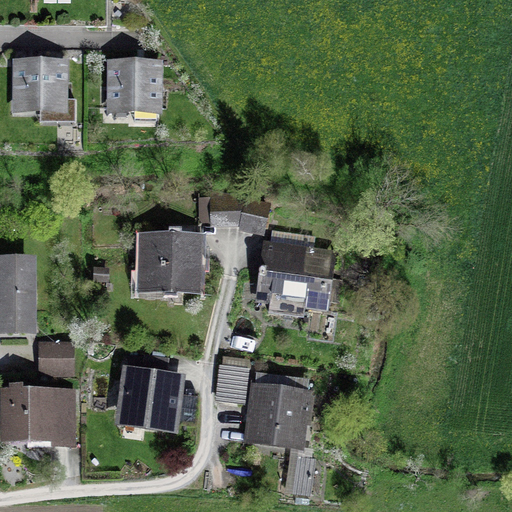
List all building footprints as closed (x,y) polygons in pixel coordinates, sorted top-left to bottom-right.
[(62,68),(8,69),(9,127),(63,126),(62,68)] [(157,70),(103,69),(102,124),(156,125),(157,70)] [(236,238),(261,244),(267,215),(242,209),(236,238)] [(207,213),(208,233),(236,232),(235,211),(207,213)] [(195,245),(134,244),(133,300),(194,300),(195,245)] [(333,261),(259,250),(251,302),(325,313),(333,261)] [(28,268),(0,268),(0,347),(29,347),(28,268)] [(72,347),(35,348),(36,380),(73,379),(72,347)] [(181,384),(116,377),(110,435),(174,442),(181,384)] [(308,400),(245,393),(239,451),(297,458),(300,431),(304,432),(308,400)] [(71,397),(0,400),(0,451),(74,448),(71,397)]
